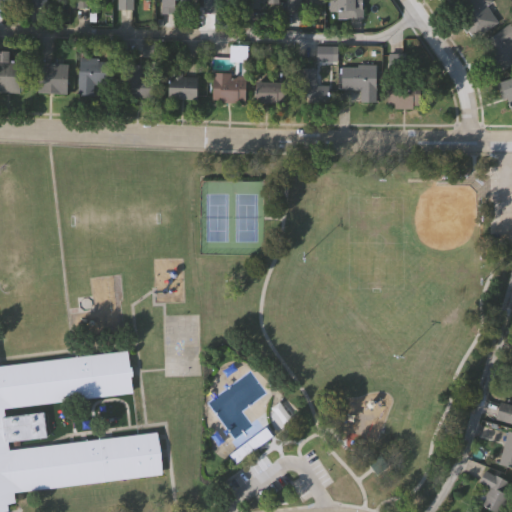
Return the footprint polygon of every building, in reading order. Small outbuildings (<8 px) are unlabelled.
[(32,0),(33,8),(47,8),(47,0),(32,0)] [(76,0),(76,9),(94,10),(93,0),(76,0)] [(119,7),(119,0),(134,0),(134,8),(119,7)] [(162,0),(162,8),(192,8),(192,0),(162,0)] [(233,0),(233,12),(205,11),(205,0),(233,0)] [(280,7),(279,0),(246,0),(247,8),(280,7)] [(322,0),(322,2),(303,2),(303,10),(290,10),(290,0),(322,0)] [(364,0),(364,15),(331,15),(331,0),(364,0)] [(490,0),(491,3),(493,3),(496,28),(468,31),(464,0),(490,0)] [(511,64),(503,71),(483,43),(511,22),(511,64)] [(232,59),(232,45),(247,45),(247,59),(232,59)] [(319,59),(319,45),(336,45),(336,59),(319,59)] [(27,59),(26,92),(0,91),(0,49),(13,49),(13,59),(27,59)] [(80,58),(110,58),(110,84),(96,84),(95,94),(80,94),(80,58)] [(70,63),(70,92),(40,92),(40,63),(70,63)] [(155,95),(124,95),(124,63),(144,63),(144,77),(155,77),(155,95)] [(361,101),(361,89),(344,89),(344,63),(377,63),(377,101),(361,101)] [(303,99),(300,68),(317,66),(320,97),(303,99)] [(201,71),(200,99),(171,97),(172,69),(201,71)] [(214,73),(247,73),(247,101),(214,101),(214,73)] [(511,96),(503,99),(498,80),(511,76),(511,96)] [(422,80),(422,106),(388,106),(388,80),(422,80)] [(292,103),(259,103),(259,81),(292,81),(292,103)] [(0,365),(127,349),(129,366),(132,366),(132,373),(130,373),(132,391),(4,406),(5,416),(43,411),(46,435),(8,440),(9,449),(156,431),(161,473),(13,490),(14,501),(7,502),(7,508),(0,508),(0,365)] [(511,404),(511,422),(494,417),(499,401),(511,404)] [(272,436),(235,461),(228,452),(265,426),(272,436)] [(511,466),(497,464),(502,430),(511,431),(511,466)] [(378,476),(372,466),(384,459),(390,468),(378,476)] [(504,509),(482,509),(482,485),(480,485),(480,475),(504,475),(504,509)]
